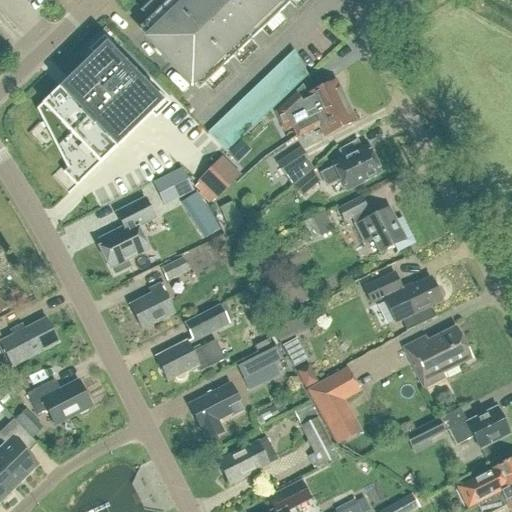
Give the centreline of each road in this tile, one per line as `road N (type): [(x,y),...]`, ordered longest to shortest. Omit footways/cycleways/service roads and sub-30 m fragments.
road 1 (residential): [(511,317),(367,31),(383,0)]
road 2 (residential): [(145,427),(0,159)]
road 3 (residential): [(19,511),(60,472),(145,427)]
road 4 (unclassified): [(0,93),(95,0)]
